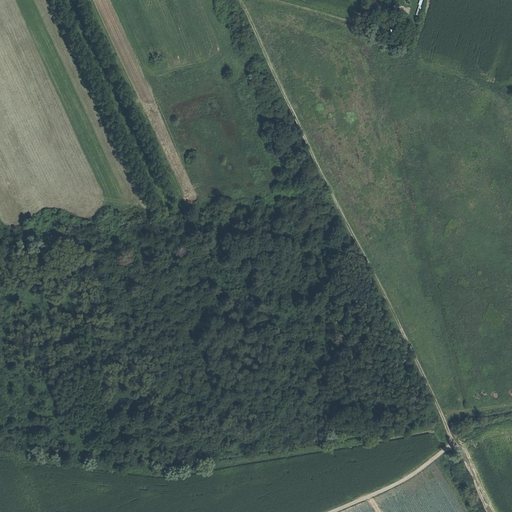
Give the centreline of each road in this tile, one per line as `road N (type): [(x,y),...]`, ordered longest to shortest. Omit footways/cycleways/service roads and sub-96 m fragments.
road 1 (track): [(239,0),(454,442)]
road 2 (track): [(454,442),(416,472),(331,511)]
